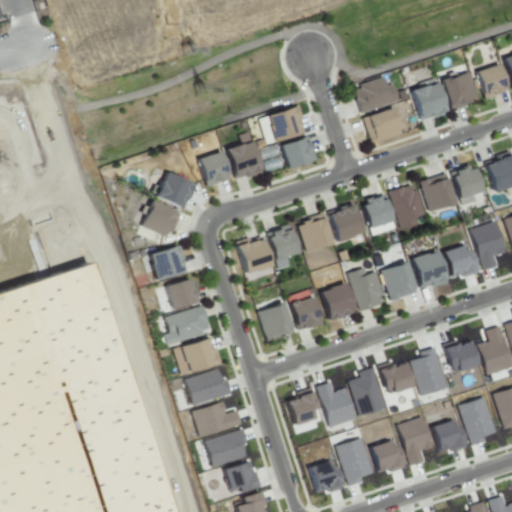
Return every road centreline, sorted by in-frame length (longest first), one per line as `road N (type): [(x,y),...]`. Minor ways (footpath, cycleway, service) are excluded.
road 1 (residential): [(202,227),(211,214),(511,114)]
road 2 (residential): [(297,511),(202,227)]
road 3 (residential): [(511,287),(248,373)]
road 4 (residential): [(511,460),(355,511)]
road 5 (residential): [(308,56),(345,172)]
